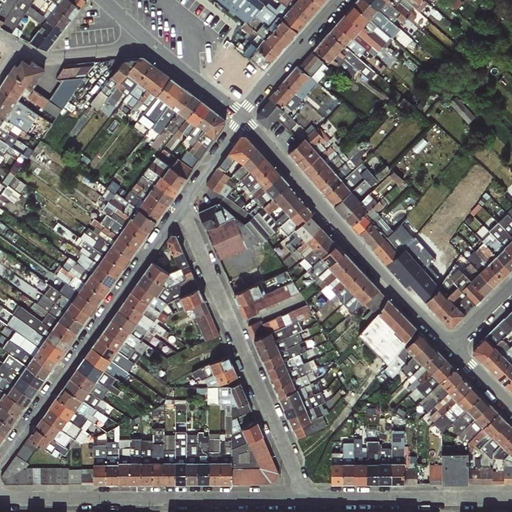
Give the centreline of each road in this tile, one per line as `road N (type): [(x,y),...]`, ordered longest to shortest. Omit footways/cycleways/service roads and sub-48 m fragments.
road 1 (residential): [(302,498),(179,206)]
road 2 (tertiary): [(453,347),(240,116)]
road 3 (residential): [(0,463),(179,206)]
road 4 (residential): [(0,498),(302,498)]
road 5 (residential): [(302,498),(511,498)]
road 6 (residential): [(240,116),(341,0)]
road 7 (residential): [(18,45),(45,57),(149,41)]
